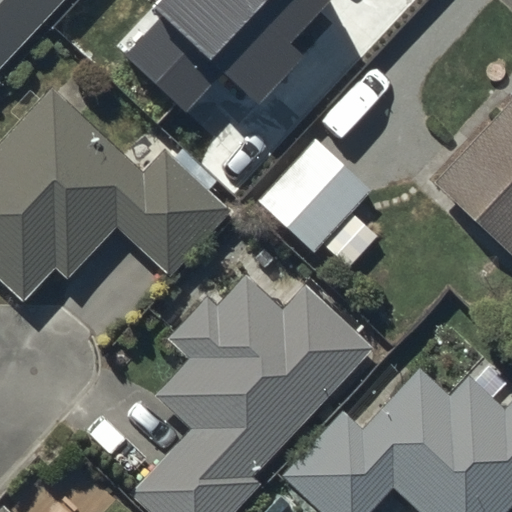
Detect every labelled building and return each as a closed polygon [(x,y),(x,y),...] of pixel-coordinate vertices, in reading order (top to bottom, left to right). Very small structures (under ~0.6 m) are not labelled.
[(0,0),(0,73),(69,0),(0,0)] [(144,177),(52,92),(0,148),(0,282),(22,303),(56,266),(70,279),(116,229),(169,278),(228,213),(164,154),(144,177)] [(511,105),(436,187),(511,257),(511,105)] [(370,196),(316,144),(259,204),(314,255),(370,196)] [(377,238),(355,218),(327,249),(350,269),(377,238)] [(370,351),(305,291),(284,313),(249,280),(221,310),(208,298),(166,343),(187,363),(153,399),(193,436),(134,499),(147,511),(234,511),(257,488),(249,481),(370,351)] [(508,511),(511,508),(511,414),(509,419),(470,384),(453,403),(420,373),(365,434),(341,412),(280,480),(315,511),(378,511),(395,493),(415,511),(508,511)]
